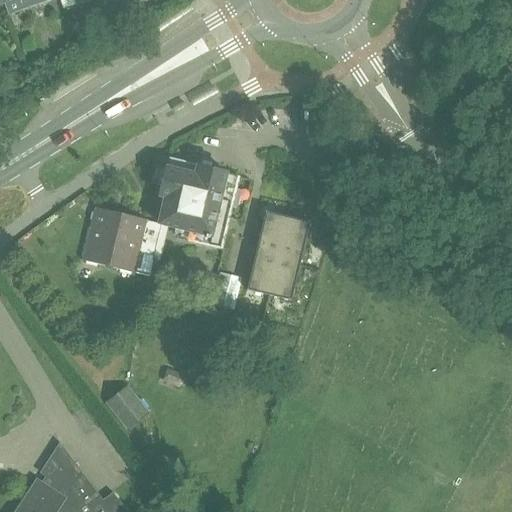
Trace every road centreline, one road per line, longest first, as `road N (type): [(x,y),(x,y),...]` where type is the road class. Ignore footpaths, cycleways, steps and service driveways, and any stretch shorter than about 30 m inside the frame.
road 1 (secondary): [(15,159),(265,13)]
road 2 (residential): [(511,239),(455,195),(339,28)]
